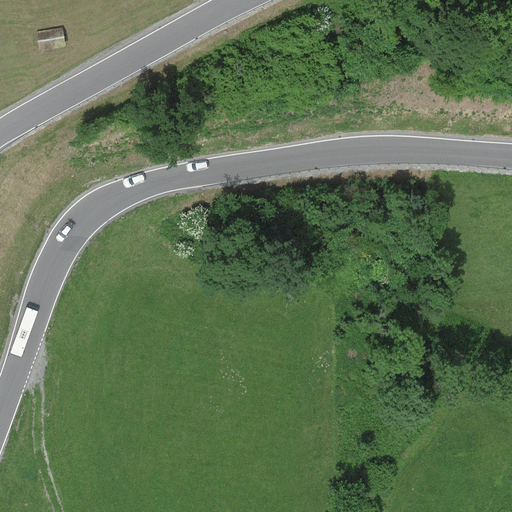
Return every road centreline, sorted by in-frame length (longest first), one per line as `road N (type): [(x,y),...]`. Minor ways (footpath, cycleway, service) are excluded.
road 1 (tertiary): [(511,156),(352,150),(209,170),(122,193),(74,226),(43,287),(0,412)]
road 2 (tertiary): [(0,133),(241,0)]
